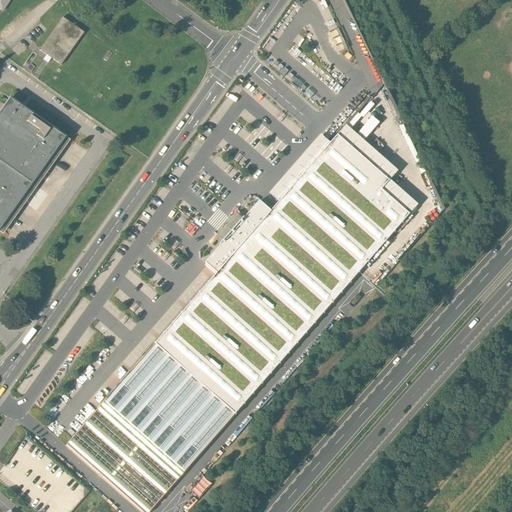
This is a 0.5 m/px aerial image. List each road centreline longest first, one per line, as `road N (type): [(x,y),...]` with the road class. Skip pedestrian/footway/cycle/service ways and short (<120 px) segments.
road 1 (secondary): [(0,384),(234,58)]
road 2 (motorway): [(511,260),(277,511)]
road 3 (motorway): [(312,511),(511,296)]
